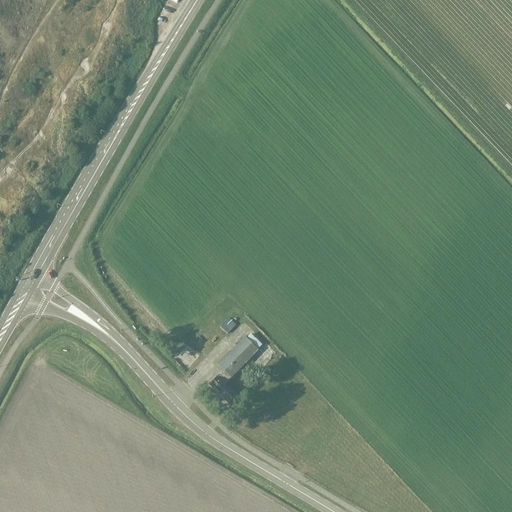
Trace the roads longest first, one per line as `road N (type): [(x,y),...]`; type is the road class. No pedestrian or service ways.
road 1 (secondary): [(328,511),(197,428),(100,325),(25,284)]
road 2 (secondary): [(25,284),(197,0)]
